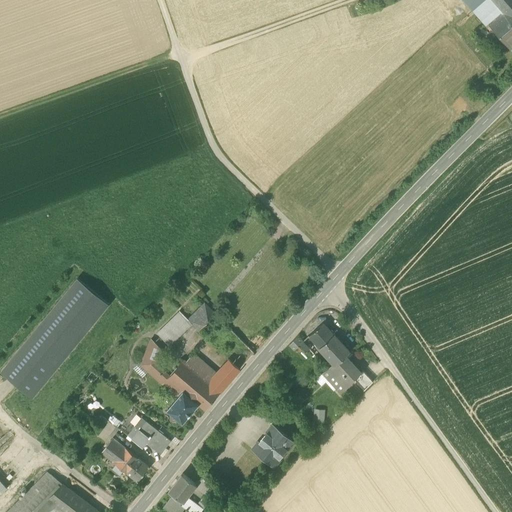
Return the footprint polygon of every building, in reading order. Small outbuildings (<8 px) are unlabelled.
[(464,0),(473,10),(482,0),(464,0)] [(503,13),(491,0),(482,0),(473,10),(488,27),(490,25),(503,13)] [(511,0),(491,0),(503,13),(511,22),(511,0)] [(490,25),(510,47),(511,44),(511,22),(503,13),(490,25)] [(1,371),(32,397),(108,304),(77,279),(1,371)] [(192,324),(198,330),(215,314),(205,304),(188,320),(192,324)] [(169,346),(192,324),(188,320),(180,311),(157,334),(169,346)] [(220,352),(229,361),(239,370),(254,353),(215,314),(198,330),(220,352)] [(309,336),(320,347),(333,335),(323,324),(309,336)] [(319,348),(333,363),(335,365),(345,356),(350,352),(334,334),(333,335),(320,347),(319,348)] [(294,351),(298,347),(304,342),(298,336),(289,345),(292,348),(294,351)] [(151,339),(140,364),(148,371),(162,385),(164,383),(167,378),(154,366),(156,362),(161,349),(154,342),(151,339)] [(315,354),(304,342),(298,347),(309,359),(315,354)] [(194,353),(185,363),(208,383),(217,373),(194,353)] [(360,373),(345,356),(335,365),(333,363),(322,372),(323,373),(329,379),(337,388),(341,393),(352,383),(352,382),(354,380),(361,374),(360,373)] [(205,410),(220,393),(208,383),(185,363),(182,361),(170,375),(167,378),(198,404),(205,410)] [(229,361),(223,366),(234,376),(239,370),(229,361)] [(170,375),(156,362),(154,366),(167,378),(170,375)] [(142,377),(148,371),(140,364),(139,363),(133,369),(142,377)] [(223,366),(217,373),(227,384),(234,376),(223,366)] [(354,380),(359,385),(368,377),(362,371),(360,373),(361,374),(354,380)] [(217,373),(208,383),(220,393),(227,384),(217,373)] [(329,379),(323,373),(316,380),(321,386),(326,382),(329,379)] [(372,382),(368,377),(359,385),(364,390),(372,382)] [(198,404),(167,378),(164,383),(179,396),(167,410),(182,423),(198,404)] [(337,388),(329,379),(326,382),(334,391),(337,388)] [(71,397),(67,402),(74,407),(78,402),(71,397)] [(324,423),(325,409),(314,408),(313,422),(324,423)] [(109,421),(107,419),(103,416),(98,422),(104,427),(109,421)] [(109,421),(119,429),(122,426),(110,416),(107,419),(109,421)] [(148,444),(161,455),(171,441),(146,422),(142,418),(128,436),(132,439),(143,447),(146,443),(148,444)] [(113,438),(116,433),(119,429),(109,421),(104,427),(97,435),(109,444),(113,438)] [(252,450),(273,467),(294,442),(273,424),(252,450)] [(113,438),(121,444),(125,440),(116,433),(113,438)] [(102,453),(112,461),(118,453),(123,457),(129,450),(113,438),(109,444),(102,453)] [(124,471),(138,482),(150,467),(129,450),(123,457),(118,453),(112,461),(115,463),(124,471)] [(124,471),(115,463),(110,470),(119,477),(124,471)] [(7,511),(34,511),(62,484),(47,472),(7,511)] [(169,491),(174,494),(163,508),(168,511),(183,511),(186,508),(181,504),(183,502),(184,502),(188,498),(196,486),(197,485),(182,473),(169,491)] [(203,477),(197,485),(196,486),(203,493),(209,486),(203,477)] [(51,511),(56,507),(70,489),(62,484),(34,511),(51,511)] [(205,494),(211,500),(215,494),(209,486),(203,493),(205,494)] [(99,511),(70,489),(56,507),(62,511),(99,511)] [(205,494),(197,504),(203,509),(211,500),(205,494)] [(188,509),(191,511),(201,511),(203,509),(197,504),(188,498),(184,502),(183,502),(181,504),(186,508),(187,508),(186,509),(188,510),(188,509)]
